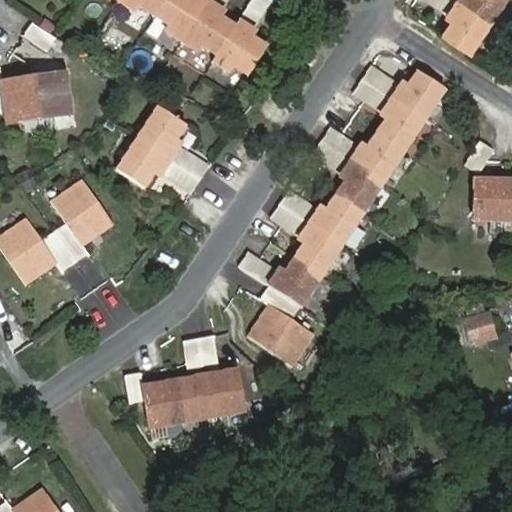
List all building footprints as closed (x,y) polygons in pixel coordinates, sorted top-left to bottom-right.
[(110,0),(134,15),(138,8),(152,17),(169,27),(164,34),(179,44),(197,55),(201,48),(217,59),(212,65),(229,75),(233,69),(249,78),(266,52),(251,42),(254,36),(251,35),(271,3),(265,0),(254,0),(238,26),(234,32),(219,22),(222,15),(219,14),(227,0),(185,0),(185,1),(183,0),(110,0)] [(424,0),(449,17),(447,19),(454,23),(444,38),(469,54),(505,0),(424,0)] [(238,26),(222,15),(219,22),(234,32),(238,26)] [(454,23),(447,19),(437,34),(444,38),(454,23)] [(251,42),(266,52),(269,47),(254,36),(251,42)] [(401,89),(371,70),(361,84),(353,96),(383,116),(382,119),(387,122),(377,138),(367,153),(361,150),(360,151),(330,132),(313,159),(343,178),(341,181),(347,184),(337,200),(326,215),(320,212),(319,214),(289,195),(280,209),(271,221),(283,228),(301,240),(300,243),(305,247),(295,262),(285,278),(279,274),(278,276),(248,257),(239,270),(269,289),(261,302),(270,310),(262,320),(267,324),(264,330),(258,327),(249,341),(292,368),(312,337),(292,323),(321,279),(443,93),(418,75),(408,91),(402,88),(401,89)] [(412,72),(402,88),(408,91),(418,75),(412,72)] [(4,86),(6,97),(12,125),(28,122),(42,120),(57,118),(75,114),(68,75),(35,81),(4,86)] [(177,143),(187,127),(162,110),(121,172),(147,189),(157,174),(162,178),(164,176),(193,195),(203,181),(210,169),(181,150),(183,146),(177,143)] [(59,130),(57,118),(42,120),(44,133),(59,130)] [(387,122),(382,119),(372,134),(377,138),(387,122)] [(42,120),(28,122),(31,134),(44,133),(42,120)] [(194,131),(187,127),(177,143),(183,146),(194,131)] [(372,134),(361,150),(367,153),(377,138),(372,134)] [(479,144),(479,143),(470,157),(464,166),(477,175),(485,163),(492,153),(479,144)] [(157,174),(147,189),(153,192),(162,178),(157,174)] [(330,196),(337,200),(347,184),(341,181),(330,196)] [(511,182),(473,183),(473,226),(490,226),(505,226),(511,225),(511,182)] [(100,231),(101,234),(114,226),(87,184),(56,206),(69,225),(43,243),(29,224),(0,243),(0,250),(25,285),(38,276),(36,273),(43,268),(45,272),(56,264),(62,274),(90,256),(84,246),(95,239),(92,235),(100,231)] [(330,196),(320,212),(326,215),(337,200),(330,196)] [(505,226),(490,226),(490,238),(505,238),(505,226)] [(289,259),(295,262),(305,247),(300,243),(289,259)] [(289,259),(279,274),(285,278),(295,262),(289,259)] [(36,273),(38,276),(45,272),(43,268),(36,273)] [(482,311),(456,320),(464,343),(490,334),(482,311)] [(262,320),(258,327),(264,330),(267,324),(262,320)] [(185,344),(189,367),(190,372),(204,369),(220,366),(215,339),(185,344)] [(142,375),(126,378),(130,405),(147,402),(152,428),(166,425),(184,422),(198,419),(212,416),(230,413),(244,410),(238,373),(206,379),(207,385),(178,390),(177,385),(145,390),(142,375)] [(206,379),(177,385),(178,390),(207,385),(206,379)] [(231,426),(230,413),(212,416),(215,429),(231,426)] [(215,429),(212,416),(198,419),(201,432),(215,429)] [(166,425),(152,428),(154,441),(169,438),(166,425)] [(0,511),(58,511),(45,492),(32,502),(34,506),(29,510),(26,506),(17,511),(13,511),(8,504),(6,505),(0,509),(0,511)] [(62,506),(67,511),(83,511),(71,498),(62,506)] [(32,502),(26,506),(29,510),(34,506),(32,502)]
